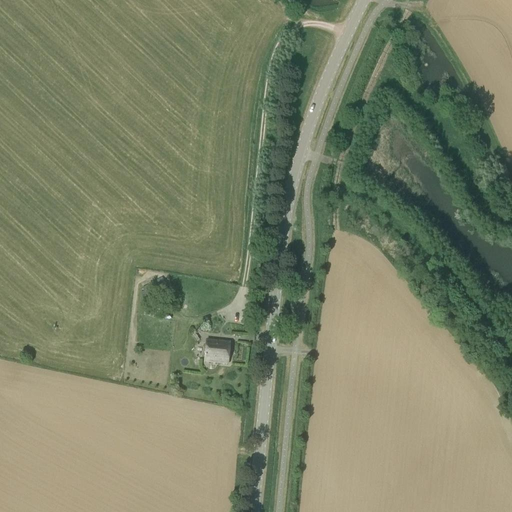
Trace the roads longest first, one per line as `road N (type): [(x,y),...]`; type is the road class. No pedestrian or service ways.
road 1 (secondary): [(254,511),(289,197),(314,114),(366,0)]
road 2 (track): [(302,153),(335,162),(342,186),(389,215),(444,266),(511,359)]
